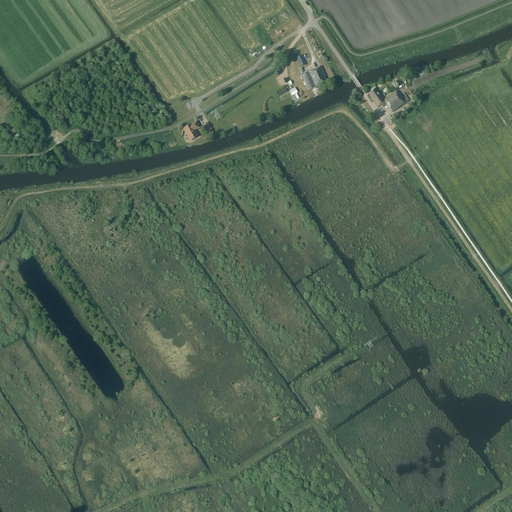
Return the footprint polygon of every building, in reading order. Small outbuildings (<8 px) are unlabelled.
[(320,59),(324,57),(319,50),(315,53),(320,59)] [(302,56),(297,58),(301,67),(306,65),(302,56)] [(321,67),(302,75),(308,91),(327,83),(324,77),(325,77),(321,67)] [(377,93),(375,89),(368,93),(371,97),(370,97),(378,107),(382,105),(383,106),(386,104),(392,112),(405,103),(397,91),(384,100),(378,92),(377,93)] [(196,123),(185,130),(191,141),(198,137),(194,131),(199,128),(196,123)] [(204,126),(209,134),(213,132),(208,123),(204,126)]
